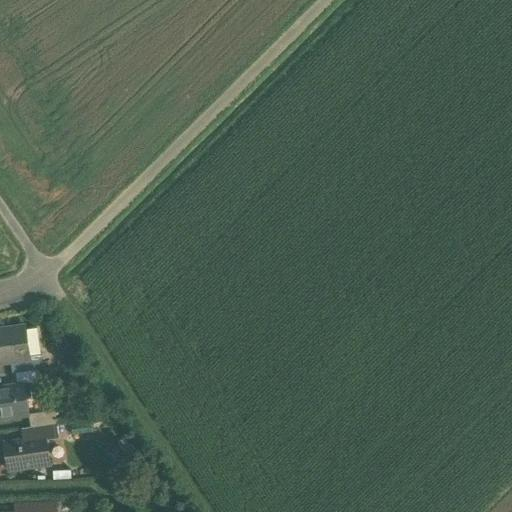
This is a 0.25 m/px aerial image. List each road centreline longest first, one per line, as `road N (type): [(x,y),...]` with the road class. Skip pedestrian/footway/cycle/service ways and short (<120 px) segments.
road 1 (track): [(45,273),(324,0)]
road 2 (track): [(209,511),(45,273)]
